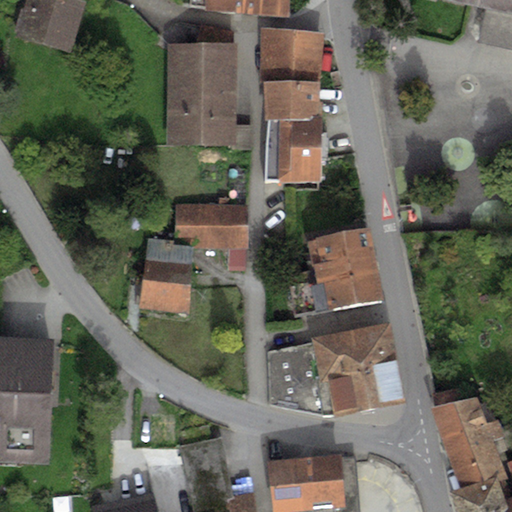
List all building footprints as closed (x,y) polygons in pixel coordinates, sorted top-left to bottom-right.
[(86,1),(80,0),(25,0),(15,37),(71,53),(86,1)] [(206,6),(206,11),(290,17),(290,0),(190,0),(190,5),(206,6)] [(511,0),(437,0),(485,11),(477,43),(511,51),(511,0)] [(196,44),(167,44),(167,146),(231,146),(236,146),(236,125),(236,44),(233,44),(233,32),(200,25),(196,44)] [(259,81),(263,82),(320,82),(324,34),(261,28),(259,81)] [(320,82),(263,82),(264,121),(267,121),(322,118),(322,103),(319,103),(320,82)] [(321,181),(322,118),(267,121),(265,183),(321,181)] [(251,125),(236,125),(236,146),(231,146),(231,151),(252,151),(251,125)] [(249,205),(174,203),(173,241),(172,246),(192,246),(192,249),(228,250),(227,273),(247,273),(249,205)] [(367,229),(307,241),(313,270),(287,275),(296,318),(382,301),(367,229)] [(173,241),(148,239),(138,309),(189,314),(192,249),(192,246),(172,246),(173,241)] [(310,338),(311,343),(318,377),(397,362),(390,323),(310,338)] [(56,339),(0,336),(0,464),(51,466),(56,339)] [(311,343),(267,352),(269,406),(322,417),(314,378),(318,377),(311,343)] [(397,362),(318,377),(314,378),(322,417),(404,401),(397,362)] [(430,407),(459,489),(496,476),(505,499),(511,496),(511,477),(511,476),(508,478),(493,440),(504,436),(498,419),(486,423),(477,396),(430,407)] [(193,511),(223,511),(238,509),(235,498),(222,438),(212,440),(209,425),(181,431),(184,445),(179,447),(193,511)] [(341,453),(266,460),(272,511),(359,511),(355,457),(341,459),(341,453)] [(511,511),(511,496),(505,499),(496,476),(459,489),(449,492),(454,511),(511,511)] [(157,511),(153,491),(90,505),(91,511),(157,511)] [(223,511),(255,511),(253,494),(235,498),(238,509),(223,511)]
